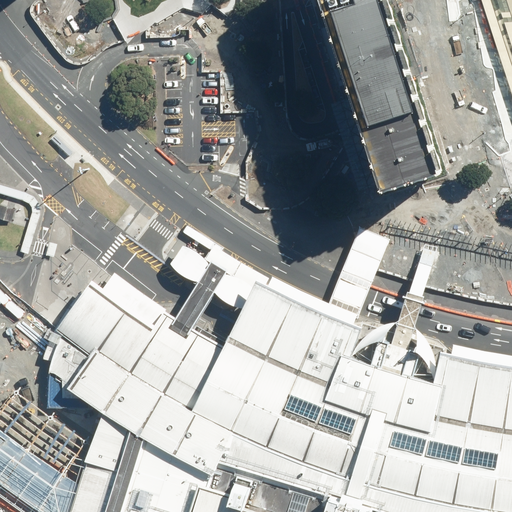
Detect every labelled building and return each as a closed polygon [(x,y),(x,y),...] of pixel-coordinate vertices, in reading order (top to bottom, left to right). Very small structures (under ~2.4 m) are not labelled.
[(276,43),(274,0),(259,0),(261,44),(276,43)] [(326,0),(366,124),(387,187),(444,169),(414,76),(412,71),(410,64),(389,0),(326,0)] [(511,242),(470,236),(387,222),(386,226),(386,231),(433,244),(449,248),(511,259),(511,0),(485,0),(511,81),(511,242)] [(279,184),(277,68),(261,69),(263,184),(279,184)] [(25,253),(29,254),(31,247),(41,215),(41,206),(35,196),(27,193),(0,184),(0,193),(24,201),(29,204),(32,208),(32,213),(28,229),(20,251),(25,253)] [(135,196),(114,224),(163,262),(185,234),(135,196)] [(16,209),(1,205),(0,209),(0,218),(12,222),(16,209)] [(511,511),(511,354),(480,349),(454,344),(453,353),(442,350),(412,342),(437,251),(425,248),(395,336),(365,326),(363,324),(356,321),(364,302),(371,285),(391,239),(361,227),(341,273),(335,289),(330,303),(215,246),(211,252),(206,257),(199,251),(184,245),(178,254),(172,263),(179,271),(191,279),(198,281),(199,281),(186,301),(177,317),(167,310),(167,309),(116,272),(104,287),(95,280),(84,294),(81,292),(71,306),(64,316),(56,328),(49,342),(42,369),(0,332),(0,511),(511,511)]
